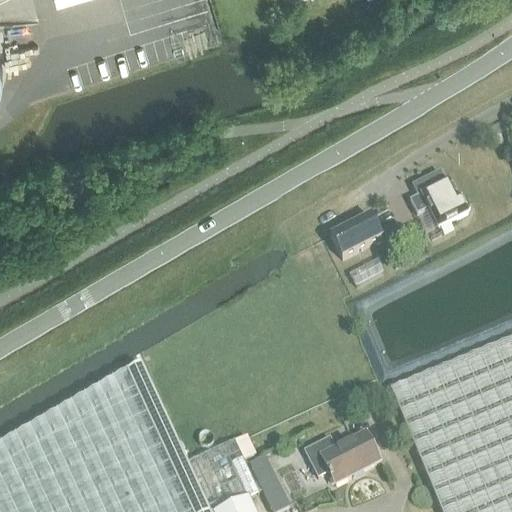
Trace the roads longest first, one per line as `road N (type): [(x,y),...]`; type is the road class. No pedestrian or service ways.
road 1 (tertiary): [(0,349),(511,45)]
road 2 (residential): [(366,189),(511,108)]
